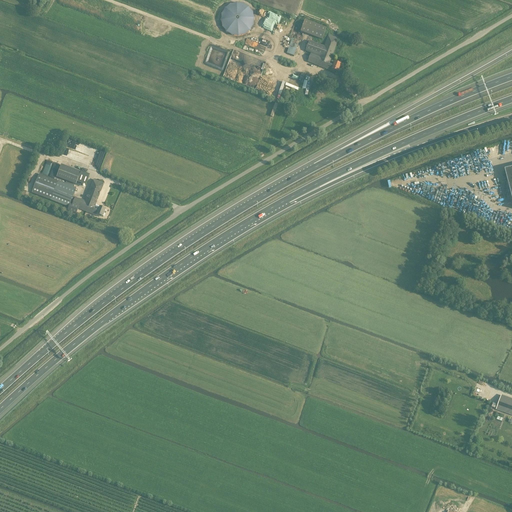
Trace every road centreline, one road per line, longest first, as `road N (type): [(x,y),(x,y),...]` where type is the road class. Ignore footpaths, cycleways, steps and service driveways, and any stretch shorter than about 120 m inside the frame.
road 1 (unclassified): [(0,349),(189,206),(511,15)]
road 2 (motorway): [(315,166),(126,285),(0,389)]
road 3 (motorway): [(0,409),(133,298),(285,200)]
road 4 (motorway): [(285,200),(511,99)]
road 5 (motorway): [(285,200),(511,115)]
road 6 (motorway): [(511,48),(315,166)]
road 7 (motorway): [(511,76),(315,166)]
road 8 (track): [(306,69),(106,0)]
